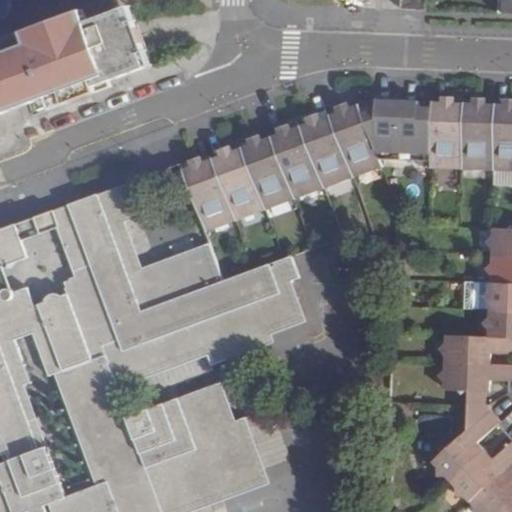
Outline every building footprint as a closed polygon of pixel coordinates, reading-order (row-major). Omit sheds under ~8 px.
[(421,5),(428,6),(428,0),(405,0),(405,10),(420,11),(421,5)] [(511,0),(501,0),(502,14),(511,14),(511,0)] [(153,65),(131,6),(121,10),(143,69),(153,65)] [(143,69),(121,10),(89,22),(84,10),(24,32),(0,40),(0,115),(48,98),(53,110),(113,87),(111,81),(143,69)] [(378,103),(363,108),(382,159),(435,161),(436,107),(424,106),(424,101),(378,99),(378,103)] [(469,105),(437,103),(436,107),(435,161),(435,172),(467,173),(469,105)] [(500,106),(469,105),(467,173),(498,174),(500,106)] [(362,106),(331,117),(355,183),(387,172),(382,159),(363,108),(362,106)] [(511,106),(500,106),(498,174),(511,174),(511,106)] [(331,117),(302,128),(326,195),(355,183),(331,117)] [(302,128),(274,139),(298,205),(326,195),(302,128)] [(274,139),(245,150),(269,216),(298,205),(274,139)] [(245,150),(216,161),(240,227),(269,216),(245,150)] [(216,161),(186,172),(210,239),(240,227),(216,161)] [(0,511),(27,511),(30,511),(29,511),(187,511),(274,480),(249,413),(238,417),(224,379),(131,413),(120,387),(213,353),(219,368),(280,346),(275,335),(312,322),(297,282),(307,278),(298,255),(225,281),(212,245),(149,268),(131,224),(155,215),(141,179),(0,231),(0,452),(5,451),(8,460),(0,463),(0,511)] [(502,214),(501,224),(511,224),(511,214),(502,214)] [(488,244),(494,249),(494,256),(511,256),(511,228),(496,228),(494,228),(494,238),(488,244)] [(511,256),(494,256),(493,265),(488,269),(493,274),(493,283),(511,283),(511,256)] [(511,283),(493,283),(493,291),(487,297),(493,304),(493,310),(511,310),(511,283)] [(511,310),(493,310),(492,317),(487,322),(493,329),(493,337),(511,337),(511,310)] [(511,337),(493,337),(448,335),(448,343),(442,349),(448,355),(447,363),(493,364),(492,351),(511,351),(511,337)] [(511,364),(493,364),(447,363),(447,371),(441,376),(446,382),(446,389),(487,391),(490,391),(490,379),(511,380),(511,364)] [(487,404),(487,391),(468,391),(467,404),(487,404)] [(467,404),(467,426),(435,456),(441,463),(441,470),(448,471),(452,476),(486,443),(478,434),(495,417),(486,408),(487,404),(467,404)] [(486,443),(452,476),(458,482),(458,489),(466,491),(472,497),(511,459),(511,439),(497,454),(486,443)] [(511,459),(472,497),(477,502),(476,509),(484,509),(486,511),(498,511),(511,499),(511,459)] [(511,511),(511,499),(498,511),(511,511)]
